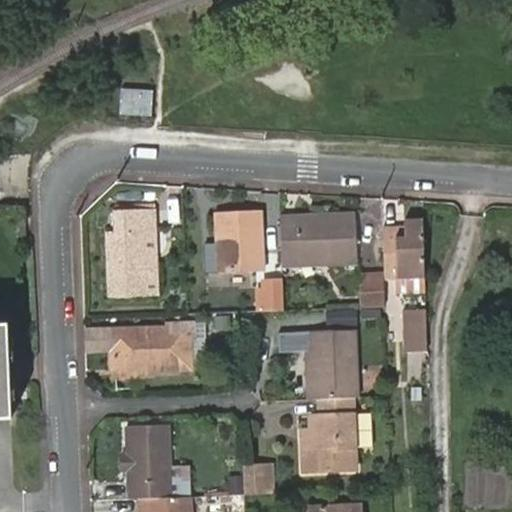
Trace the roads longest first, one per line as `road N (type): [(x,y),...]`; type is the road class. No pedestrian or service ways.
road 1 (residential): [(66,408),(58,195),(78,168),(111,160),(511,185)]
road 2 (residential): [(251,404),(66,408)]
